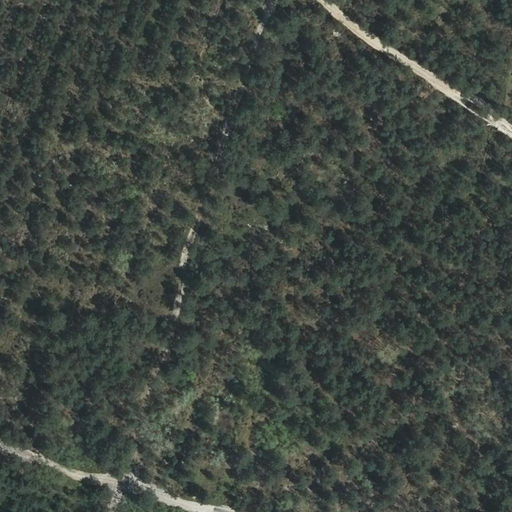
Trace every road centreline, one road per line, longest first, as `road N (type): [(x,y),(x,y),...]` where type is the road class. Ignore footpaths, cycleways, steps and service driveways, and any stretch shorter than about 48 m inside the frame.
road 1 (unknown): [(134,465),(277,0)]
road 2 (unknown): [(134,465),(279,511)]
road 3 (unknown): [(0,423),(134,465)]
